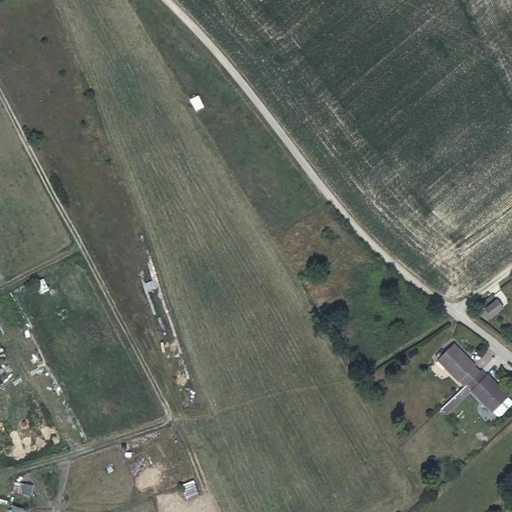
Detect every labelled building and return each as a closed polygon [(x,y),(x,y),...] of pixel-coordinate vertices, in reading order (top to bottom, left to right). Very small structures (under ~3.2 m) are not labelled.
[(491,318),(504,308),(497,298),(484,308),(491,318)] [(437,359),(465,386),(468,383),(481,371),(454,343),(437,359)] [(511,396),(485,368),(481,371),(468,383),(495,411),(496,410),(510,396),(511,396)] [(511,397),(510,396),(496,410),(500,414),(502,414),(511,404),(511,397)] [(13,493),(32,494),(33,484),(14,483),(13,493)]
